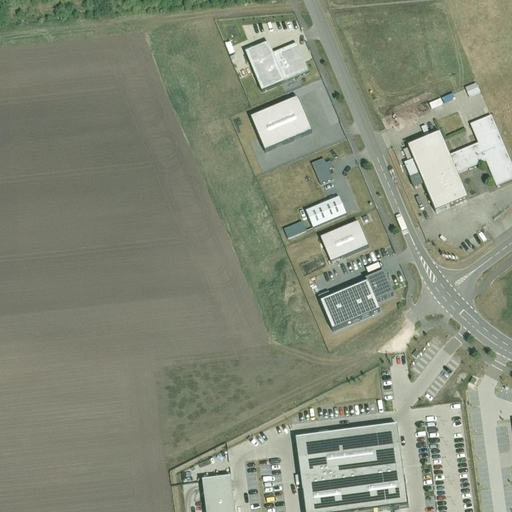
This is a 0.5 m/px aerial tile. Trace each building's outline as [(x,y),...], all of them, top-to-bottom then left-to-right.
[(244,53),(261,93),(308,73),(296,44),(273,55),(267,44),(244,53)] [(302,100),(254,120),(269,154),(316,135),(302,100)] [(440,134),(409,147),(436,210),(466,197),(457,176),(486,164),(496,187),(511,179),(511,168),(490,117),(470,126),(478,143),(449,155),(440,134)] [(327,161),(314,166),(322,187),(336,182),(332,171),(336,170),(333,163),(328,165),(327,161)] [(349,218),(342,200),(308,213),(315,231),(349,218)] [(308,233),(304,224),(285,232),(290,242),(308,233)] [(367,249),(358,226),(320,239),(330,264),(367,249)] [(332,333),(380,313),(377,304),(396,296),(387,272),(365,281),(367,285),(318,305),(332,333)] [(418,511),(408,427),(282,442),(290,511),(418,511)] [(193,511),(241,511),(236,473),(189,480),(193,511)]
